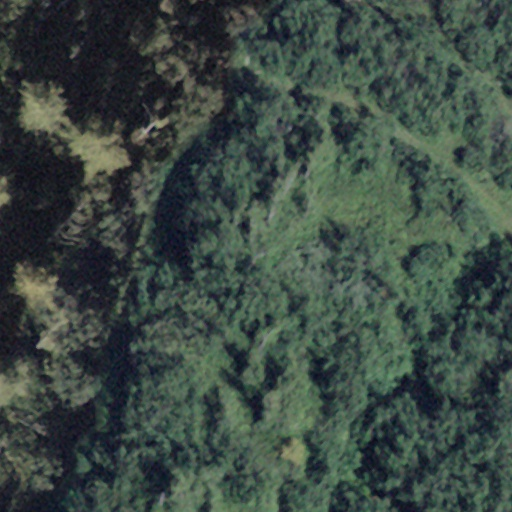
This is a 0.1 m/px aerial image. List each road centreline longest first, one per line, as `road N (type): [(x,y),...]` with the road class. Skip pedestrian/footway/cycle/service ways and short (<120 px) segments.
road 1 (track): [(170,0),(235,56),(511,226)]
road 2 (track): [(511,102),(360,0)]
